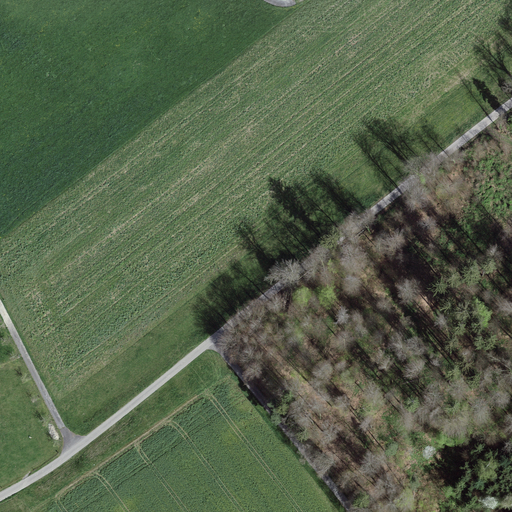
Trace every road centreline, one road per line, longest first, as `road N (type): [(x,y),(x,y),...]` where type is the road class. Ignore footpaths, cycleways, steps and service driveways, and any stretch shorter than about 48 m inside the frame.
road 1 (track): [(214,340),(511,102)]
road 2 (track): [(0,496),(50,469),(214,340)]
road 3 (track): [(214,340),(349,511)]
road 4 (track): [(72,451),(0,304)]
